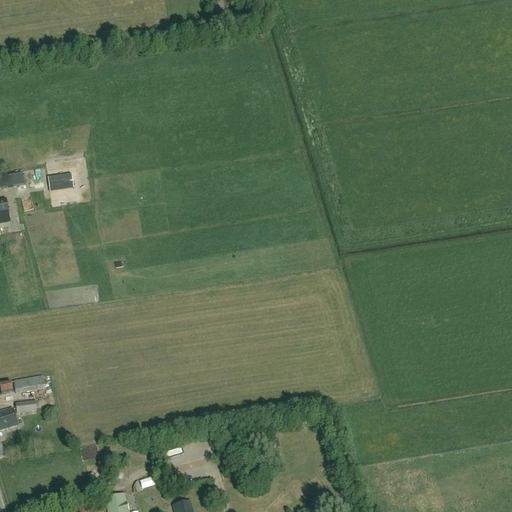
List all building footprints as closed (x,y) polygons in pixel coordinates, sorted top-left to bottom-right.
[(25,188),(37,187),(36,171),(25,171),(25,188)] [(0,177),(0,189),(3,189),(24,185),(22,174),(0,177)] [(73,190),(71,175),(48,178),(50,193),(73,190)] [(30,223),(39,221),(37,213),(28,215),(30,223)] [(0,235),(0,234),(0,233),(9,232),(6,214),(0,214),(0,235)] [(15,395),(45,389),(42,377),(13,382),(15,395)] [(0,391),(1,396),(12,394),(11,384),(0,385),(0,391)] [(16,415),(36,412),(33,397),(20,399),(20,403),(14,404),(16,415)] [(0,412),(0,431),(17,426),(12,409),(0,412)] [(79,511),(91,511),(94,511),(106,508),(106,511),(127,511),(123,495),(104,500),(78,507),(79,511)] [(191,511),(189,503),(174,507),(174,511),(191,511)]
